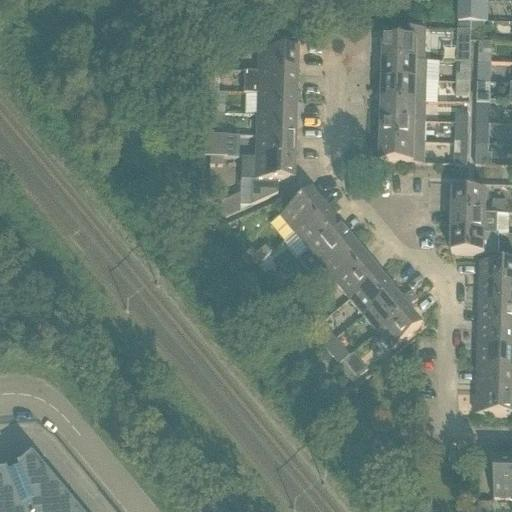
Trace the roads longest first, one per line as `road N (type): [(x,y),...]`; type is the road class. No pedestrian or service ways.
road 1 (residential): [(511,435),(448,433),(447,282),(401,254),(331,167),(338,19)]
road 2 (unclassified): [(0,396),(34,396),(58,413),(140,511)]
